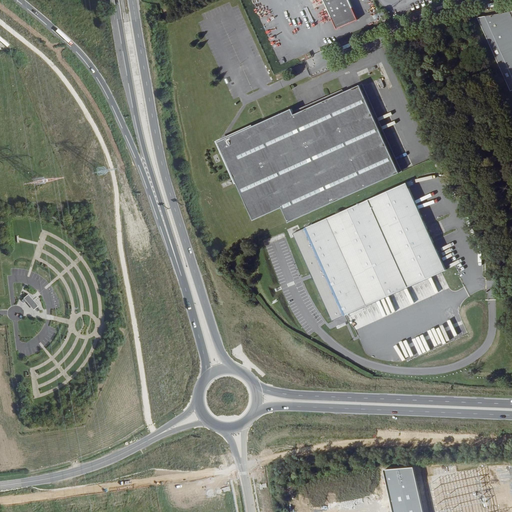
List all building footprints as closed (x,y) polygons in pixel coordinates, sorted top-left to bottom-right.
[(359,19),(350,0),(326,0),(338,28),(359,19)] [(511,11),(485,16),(511,76),(511,11)] [(287,111),(218,142),(251,222),(280,209),(286,224),(397,174),(357,87),(290,117),(287,111)] [(408,182),(294,232),(332,320),(446,269),(408,182)] [(36,307),(27,295),(22,299),(32,311),(36,307)] [(423,511),(414,468),(385,471),(388,490),(393,511),(423,511)] [(345,474),(315,480),(319,504),(388,490),(385,471),(345,474)]
